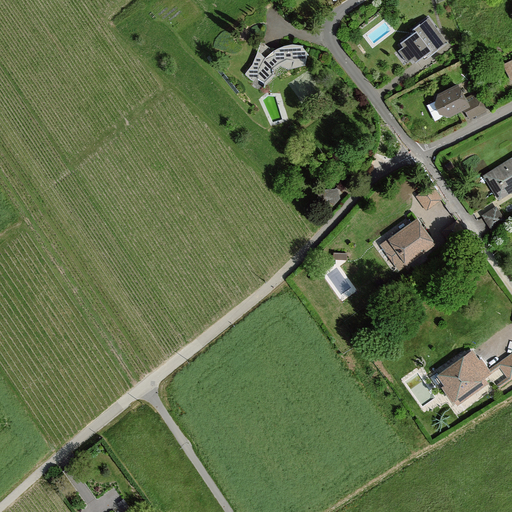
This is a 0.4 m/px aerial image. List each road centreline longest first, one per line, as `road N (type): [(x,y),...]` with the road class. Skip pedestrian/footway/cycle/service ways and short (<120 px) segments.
road 1 (unclassified): [(148,385),(264,290),(380,173),(418,154)]
road 2 (residential): [(418,154),(332,43),(332,19),(355,0)]
road 3 (unclassified): [(0,510),(148,385)]
road 4 (residential): [(511,286),(418,154)]
road 5 (unclassified): [(231,511),(148,385)]
